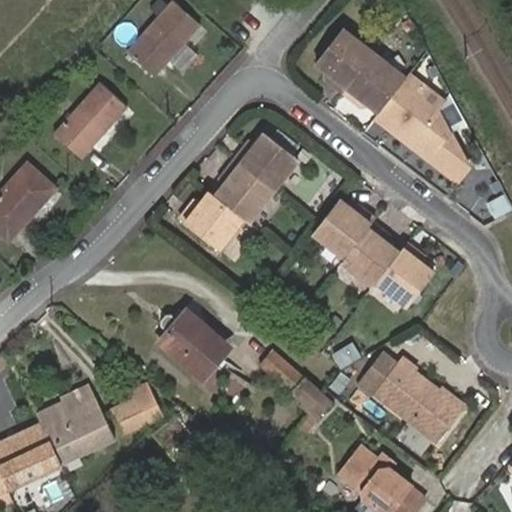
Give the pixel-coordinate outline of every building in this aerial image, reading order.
[(174,0),(127,52),(154,76),(201,23),(174,0)] [(346,94),(376,55),(346,31),(319,64),(336,78),(332,83),(346,94)] [(407,80),(376,55),(346,94),(358,104),(362,99),(381,114),(407,80)] [(423,87),(410,76),(407,80),(381,114),(378,118),(391,129),(394,125),(401,130),(398,135),(431,161),(459,183),(470,169),(452,135),(436,112),(416,95),(423,87)] [(100,82),(55,134),(82,158),(128,105),(100,82)] [(391,129),(398,135),(401,130),(394,125),(391,129)] [(249,145),(237,161),(278,192),(304,160),(270,134),(265,140),(256,150),(249,145)] [(254,139),(249,145),(256,150),(265,140),(254,139)] [(30,161),(0,193),(0,234),(8,242),(57,186),(30,161)] [(278,192),(237,161),(226,174),(233,180),(225,189),(217,198),(246,220),(252,225),(278,192)] [(233,180),(226,174),(222,179),(225,189),(233,180)] [(246,220),(217,198),(211,193),(206,199),(197,209),(193,206),(182,219),(222,251),(246,220)] [(197,209),(206,199),(198,201),(193,206),(197,209)] [(375,223),(378,218),(365,209),(359,216),(347,207),(341,202),(322,227),(316,235),(346,259),(375,223)] [(500,203),(489,209),(495,219),(506,212),(500,203)] [(359,216),(365,209),(360,205),(347,207),(359,216)] [(346,259),(343,263),(375,288),(378,283),(402,253),(394,247),(384,239),(388,234),(375,223),(346,259)] [(384,239),(394,247),(395,238),(388,234),(384,239)] [(423,256),(409,244),(402,253),(378,283),(411,308),(434,276),(428,272),(418,263),(423,256)] [(430,261),(423,256),(418,263),(428,272),(430,261)] [(186,311),(159,341),(203,379),(229,348),(186,311)] [(19,354),(11,345),(4,352),(13,360),(19,354)] [(326,396),(274,350),(260,366),(303,403),(301,406),(311,415),(326,396)] [(13,360),(4,352),(0,355),(0,368),(2,371),(13,360)] [(464,413),(402,363),(376,396),(438,445),(464,413)] [(111,411),(122,435),(163,416),(148,383),(131,391),(134,399),(111,411)] [(41,422),(61,465),(114,439),(94,396),(67,409),(63,401),(37,413),(41,422)] [(333,402),(326,396),(311,415),(317,420),(333,402)] [(223,469),(176,416),(155,434),(200,488),(223,469)] [(0,441),(0,473),(7,490),(61,465),(41,422),(0,441)] [(383,470),(380,460),(362,447),(340,474),(361,490),(364,501),(379,511),(414,511),(426,498),(412,486),(413,485),(393,469),(383,470)] [(385,455),(380,460),(383,470),(393,469),(396,464),(385,455)] [(40,486),(47,504),(72,495),(66,477),(40,486)]
